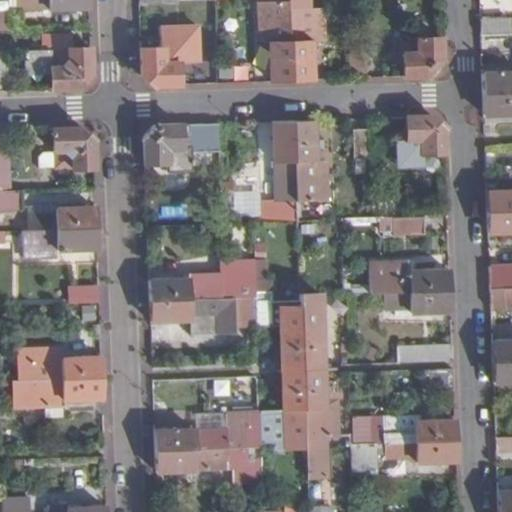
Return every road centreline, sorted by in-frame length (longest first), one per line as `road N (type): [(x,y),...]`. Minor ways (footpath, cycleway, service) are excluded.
road 1 (residential): [(465,96),(479,511)]
road 2 (residential): [(133,511),(115,106)]
road 3 (residential): [(115,106),(465,96)]
